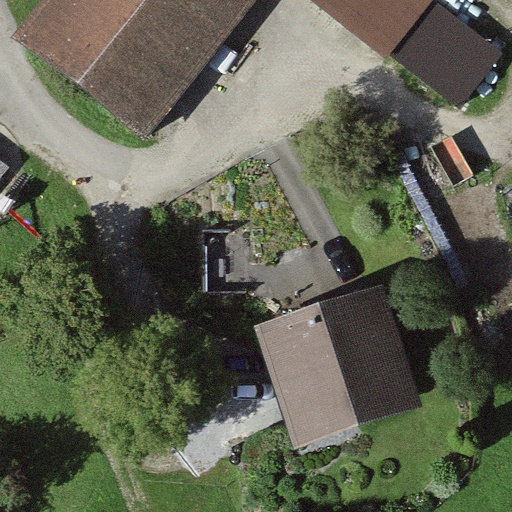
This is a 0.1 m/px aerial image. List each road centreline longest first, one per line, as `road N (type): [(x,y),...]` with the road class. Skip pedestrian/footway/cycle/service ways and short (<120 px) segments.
road 1 (track): [(140,511),(98,377),(101,313),(117,245),(141,192),(329,90),(410,105),(511,146)]
road 2 (track): [(109,281),(231,391)]
